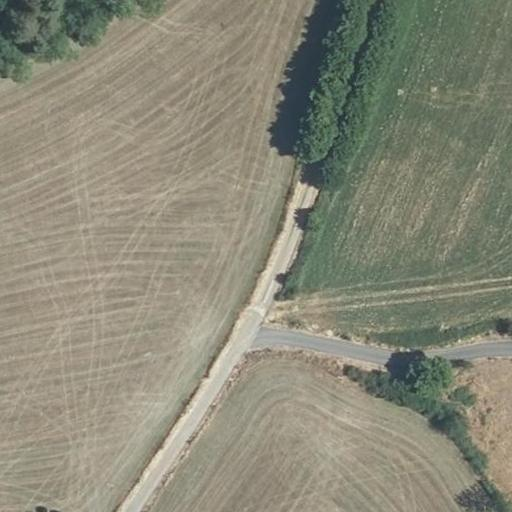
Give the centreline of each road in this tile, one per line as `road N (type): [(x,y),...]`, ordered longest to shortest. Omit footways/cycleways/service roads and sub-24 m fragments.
road 1 (track): [(270,295),(377,0)]
road 2 (unclassified): [(136,511),(270,295)]
